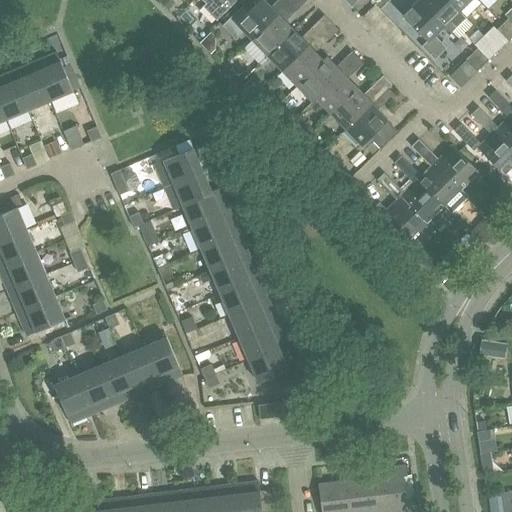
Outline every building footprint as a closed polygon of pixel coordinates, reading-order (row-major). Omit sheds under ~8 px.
[(203,0),(207,3),(204,7),(217,20),(237,0),(203,0)] [(252,40),(278,14),(271,7),(263,0),(260,0),(246,14),(240,8),(223,25),(236,39),(244,31),(245,32),(252,40)] [(282,10),(288,4),(283,0),(277,0),(275,3),(282,10)] [(435,35),(444,26),(419,0),(418,0),(403,16),(428,41),(422,46),(435,60),(447,48),(435,35)] [(449,0),(419,0),(444,26),(451,32),(466,17),(460,10),(449,0)] [(449,0),(460,10),(470,0),(449,0)] [(294,13),(295,12),(288,4),(282,10),(290,17),(294,13)] [(293,30),(285,22),(278,14),(252,40),(267,55),(293,30)] [(293,30),(267,55),(282,71),(332,23),(325,15),(310,29),(301,38),(293,30)] [(511,21),(509,18),(503,24),(511,33),(511,21)] [(508,41),(511,37),(511,33),(503,24),(497,30),(508,41)] [(320,49),(326,43),(318,36),(313,42),(320,49)] [(316,53),(308,46),(282,71),(297,85),(323,60),(316,53)] [(472,54),(483,65),(490,60),(479,48),(472,54)] [(341,63),(347,69),(358,57),(352,51),(341,63)] [(34,62),(51,100),(73,90),(57,52),(34,62)] [(466,60),(477,71),(483,65),(472,54),(466,60)] [(313,102),(317,98),(343,73),(336,67),(327,57),(323,60),(297,85),(313,102)] [(358,57),(347,69),(352,74),(364,63),(358,57)] [(34,62),(12,71),(28,110),(51,100),(34,62)] [(28,110),(12,71),(0,76),(0,106),(6,119),(28,110)] [(332,113),(358,89),(348,79),(343,73),(317,98),(332,113)] [(346,128),(372,104),(376,99),(388,88),(392,85),(383,76),(368,90),(372,94),(367,98),(363,94),(358,89),(332,113),(346,128)] [(511,107),(496,91),(493,94),(511,113),(511,78),(510,77),(506,81),(511,87),(511,107)] [(394,94),(388,88),(376,99),(383,106),(394,94)] [(489,98),(501,110),(508,117),(497,127),(479,107),(476,111),(511,148),(511,113),(493,94),(489,98)] [(388,120),(378,110),(372,104),(346,128),(362,145),(363,144),(370,137),(379,147),(396,131),(387,121),(388,120)] [(454,131),(467,144),(473,151),(477,147),(504,174),(511,166),(511,148),(476,111),(472,114),(491,134),(480,144),(462,124),(454,131)] [(101,138),(101,137),(97,127),(87,131),(92,142),(101,138)] [(438,159),(431,152),(419,139),(416,142),(462,189),(479,172),(452,145),(438,159)] [(56,141),(43,146),(49,159),(62,154),(56,141)] [(443,207),(462,189),(416,142),(412,146),(431,166),(420,176),(402,156),(398,160),(443,207)] [(154,164),(164,186),(202,169),(192,147),(154,164)] [(22,158),(27,169),(37,165),(32,154),(22,158)] [(426,224),(443,207),(398,160),(395,163),(413,183),(403,192),(384,173),(381,177),(426,224)] [(3,175),(5,178),(15,174),(10,163),(0,167),(3,175)] [(129,191),(121,169),(110,174),(119,195),(129,191)] [(211,191),(202,169),(164,186),(173,208),(211,191)] [(410,240),(426,224),(381,177),(377,180),(396,199),(386,209),(367,190),(360,196),(379,216),(383,212),(410,240)] [(211,191),(173,208),(174,210),(183,206),(192,226),(230,209),(221,187),(211,191)] [(0,214),(0,241),(27,230),(17,207),(0,214)] [(239,231),(230,209),(192,226),(201,248),(239,231)] [(71,211),(60,216),(64,226),(75,221),(71,211)] [(133,227),(139,225),(143,223),(139,213),(129,217),(133,227)] [(141,231),(142,231),(152,226),(150,221),(139,225),(141,231)] [(475,236),(484,245),(485,244),(488,241),(496,233),(487,224),(475,236)] [(0,267),(36,252),(27,230),(0,241),(0,267)] [(201,248),(210,270),(249,253),(239,231),(201,248)] [(74,263),(84,258),(80,248),(69,253),(74,263)] [(46,275),(36,252),(0,267),(0,273),(7,291),(46,275)] [(258,276),(249,253),(210,270),(220,292),(258,276)] [(444,284),(463,265),(452,255),(433,274),(444,284)] [(89,268),(84,258),(74,263),(78,272),(89,268)] [(168,264),(158,269),(162,278),(173,274),(168,264)] [(46,275),(7,291),(17,313),(55,297),(46,275)] [(267,298),(258,276),(220,292),(229,314),(267,298)] [(55,297),(17,313),(27,336),(29,335),(32,342),(68,327),(55,297)] [(277,320),(267,298),(229,314),(239,336),(277,320)] [(97,315),(107,310),(103,300),(92,305),(97,315)] [(105,318),(109,329),(119,325),(114,314),(105,318)] [(286,342),(277,320),(239,336),(248,358),(286,342)] [(60,337),(61,337),(65,348),(75,343),(70,332),(60,337)] [(144,347),(160,385),(183,376),(166,337),(144,347)] [(511,341),(485,337),(483,352),(509,356),(511,341)] [(297,367),(286,342),(248,358),(259,383),(297,367)] [(122,356),(138,395),(160,385),(144,347),(122,356)] [(138,395),(122,356),(99,366),(116,404),(138,395)] [(211,364),(200,369),(204,379),(215,374),(211,364)] [(77,376),(93,414),(116,404),(99,366),(77,376)] [(215,374),(204,379),(208,388),(219,383),(215,374)] [(93,414),(77,376),(54,385),(71,424),(93,414)] [(280,402),(258,405),(260,419),(282,417),(280,402)] [(374,469),(378,511),(392,511),(408,510),(403,476),(407,475),(406,466),(395,467),(395,475),(379,477),(378,469),(374,469)] [(350,472),(346,473),(350,511),(378,511),(374,469),(367,470),(367,478),(351,480),(350,472)] [(319,484),(322,511),(350,511),(346,473),(339,474),(339,481),(319,484)] [(238,511),(272,511),(271,499),(270,490),(260,491),(259,481),(235,484),(238,511)] [(238,511),(235,484),(210,487),(213,511),(238,511)] [(213,511),(210,487),(186,490),(189,511),(213,511)] [(189,511),(186,490),(162,493),(164,511),(189,511)] [(164,511),(162,493),(138,496),(140,511),(164,511)] [(140,511),(138,496),(114,499),(115,511),(140,511)] [(115,511),(114,499),(90,502),(91,511),(115,511)]
